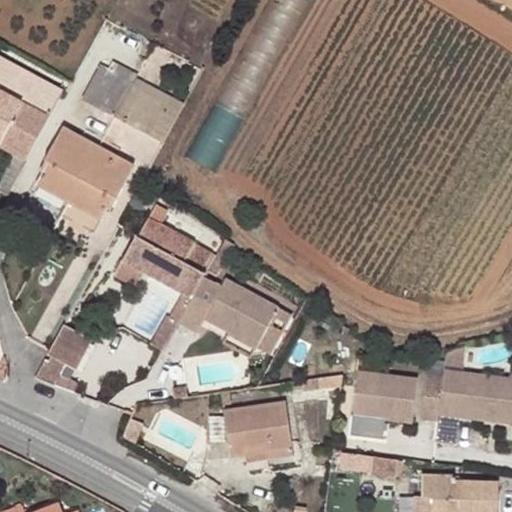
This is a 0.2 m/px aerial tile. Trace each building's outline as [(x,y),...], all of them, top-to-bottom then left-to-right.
[(0,55),(0,90),(50,118),(64,90),(0,55)] [(82,99),(117,117),(132,90),(137,79),(138,77),(118,67),(115,73),(101,66),(82,99)] [(174,99),(137,79),(132,90),(169,110),(174,99)] [(50,118),(0,90),(0,147),(15,155),(26,162),(50,118)] [(132,90),(117,117),(154,137),(169,110),(132,90)] [(174,99),(169,110),(154,137),(164,142),(184,105),(174,99)] [(38,185),(70,203),(100,149),(64,129),(47,161),(51,163),(38,185)] [(134,168),(100,149),(70,203),(101,221),(114,198),(117,200),(134,168)] [(0,182),(0,191),(8,196),(26,162),(15,155),(0,182)] [(184,294),(172,317),(180,322),(186,312),(203,280),(205,277),(206,274),(200,271),(204,265),(190,257),(198,243),(152,218),(141,238),(138,237),(125,262),(184,294)] [(226,282),(222,290),(203,280),(186,312),(180,322),(179,325),(197,334),(204,322),(255,349),(276,309),(226,282)] [(276,309),(255,349),(268,356),(289,316),(276,309)] [(156,346),(164,350),(179,325),(180,322),(172,317),(156,346)] [(94,340),(67,325),(51,355),(78,370),(94,340)] [(444,373),(462,375),(465,348),(447,354),(444,373)] [(7,360),(1,374),(9,377),(11,372),(7,360)] [(511,381),(462,375),(444,373),(443,379),(426,377),(421,421),(438,423),(439,417),(511,426),(511,381)] [(0,380),(6,383),(9,377),(1,374),(0,375),(0,380)] [(418,381),(358,374),(353,418),(412,426),(418,381)] [(320,389),(321,392),(342,390),(342,378),(319,381),(320,389)] [(319,381),(302,384),(303,391),(320,389),(319,381)] [(174,402),(186,400),(185,391),(170,393),(172,402),(174,402)] [(233,407),(231,394),(223,395),(225,408),(233,407)] [(232,460),(248,458),(247,453),(268,450),(269,455),(294,452),(287,407),(226,415),(232,460)] [(133,419),(125,437),(138,444),(146,424),(133,419)] [(249,465),(295,459),(294,452),(269,455),(268,450),(247,453),(248,458),(249,465)] [(398,463),(342,457),(340,468),(396,475),(398,463)] [(364,474),(340,471),(336,501),(361,504),(364,474)] [(431,499),(430,511),(498,511),(500,484),(453,482),(453,477),(422,477),(421,498),(431,499)] [(415,511),(430,511),(431,499),(421,498),(416,498),(415,511)]
